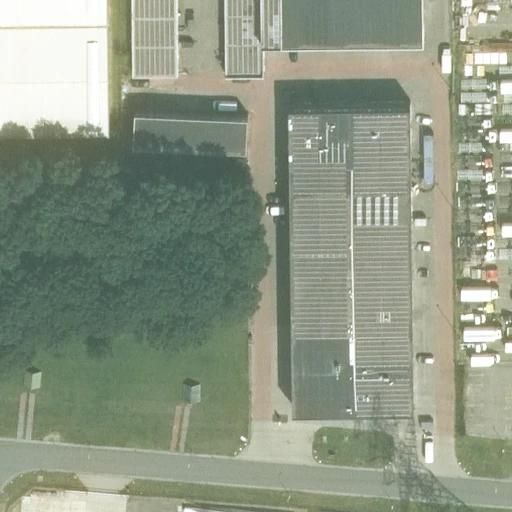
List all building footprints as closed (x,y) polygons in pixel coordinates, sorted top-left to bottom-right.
[(0,0),(0,126),(110,126),(109,0),(0,0)] [(132,0),(132,14),(178,14),(177,0),(132,0)] [(264,37),(264,38),(282,38),(281,0),(262,0),(263,2),(263,19),(264,37)] [(351,0),(281,0),(282,38),(352,37),(351,0)] [(423,0),(351,0),(352,37),(424,37),(423,0)] [(263,2),(225,2),(225,20),(263,19),(263,2)] [(132,14),(132,44),(178,43),(178,14),(132,14)] [(263,19),(225,20),(225,37),(264,37),(263,19)] [(225,37),(225,55),(264,54),(264,38),(264,37),(225,37)] [(132,44),(133,73),(178,72),(178,43),(132,44)] [(264,54),(225,55),(225,72),(264,72),(264,54)] [(351,182),(411,181),(410,100),(350,101),(350,151),(351,182)] [(350,101),(289,102),(289,152),(350,151),(350,101)] [(150,143),(151,109),(135,108),(133,142),(150,143)] [(166,143),(167,110),(151,109),(150,143),(166,143)] [(182,144),(183,110),(167,110),(166,143),(182,144)] [(198,145),(199,111),(183,110),(182,144),(198,145)] [(199,111),(198,145),(214,145),(215,112),(199,111)] [(215,112),(214,145),(230,146),(231,112),(215,112)] [(231,112),(230,146),(247,147),(248,113),(231,112)] [(350,151),(289,152),(290,182),(351,182),(350,151)] [(351,182),(351,212),(412,211),(411,181),(351,182)] [(351,212),(351,182),(290,182),(290,212),(351,212)] [(351,242),(412,241),(412,211),(351,212),(351,242)] [(351,212),(290,212),(291,242),(351,242),(351,212)] [(351,242),(352,265),(352,277),(413,276),(412,241),(351,242)] [(352,265),(351,242),(291,242),(291,265),(352,265)] [(352,277),(352,265),(291,265),(291,285),(352,285),(352,277)] [(352,277),(352,283),(352,300),(413,299),(413,276),(352,277)] [(291,285),(292,326),(352,326),(352,300),(352,285),(291,285)] [(352,326),(413,325),(413,299),(352,300),(352,326)] [(387,365),(387,406),(414,406),(413,325),(352,326),(353,366),(387,365)] [(353,406),(353,404),(353,366),(352,326),(292,326),(293,404),(293,407),(353,406)] [(353,366),(353,404),(353,406),(387,406),(387,365),(353,366)] [(41,372),(24,371),(23,387),(39,388),(41,372)] [(200,385),(183,384),(182,401),(199,402),(200,385)] [(421,418),(422,427),(434,426),(434,418),(421,418)]
